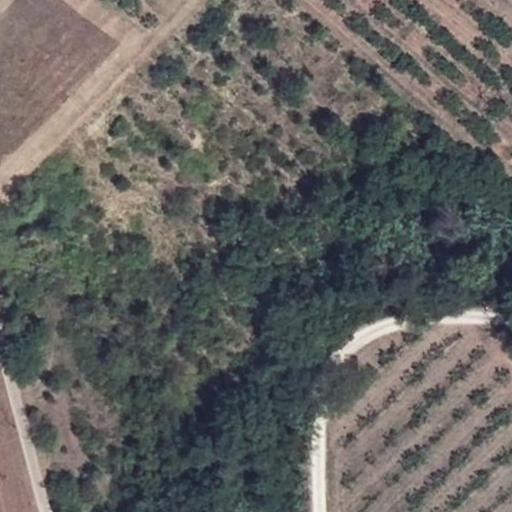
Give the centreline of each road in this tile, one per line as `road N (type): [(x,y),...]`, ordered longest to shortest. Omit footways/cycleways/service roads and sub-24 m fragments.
road 1 (unclassified): [(511,308),(490,303),(396,323),(331,373),(318,511)]
road 2 (unclassified): [(0,330),(48,511)]
